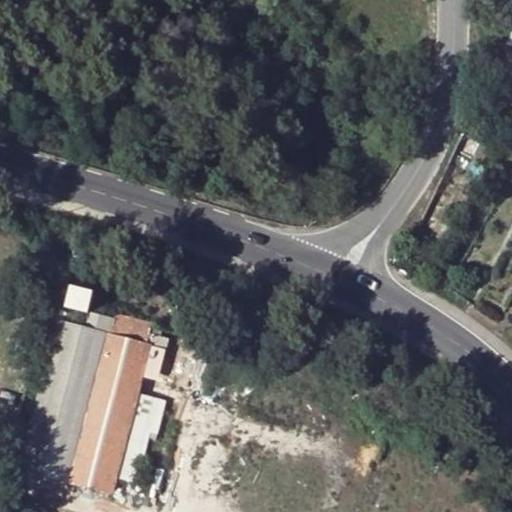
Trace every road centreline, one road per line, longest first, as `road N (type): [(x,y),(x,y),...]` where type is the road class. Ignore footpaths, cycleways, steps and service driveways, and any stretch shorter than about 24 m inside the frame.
road 1 (secondary): [(0,163),(320,271)]
road 2 (tertiary): [(458,0),(445,114),(425,163),(382,217)]
road 3 (secondary): [(358,291),(419,318),(511,391)]
